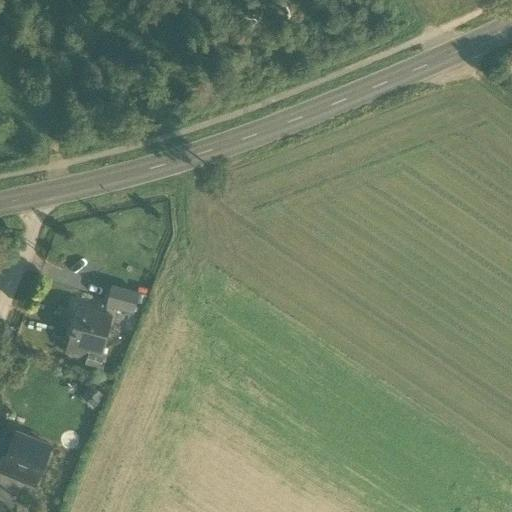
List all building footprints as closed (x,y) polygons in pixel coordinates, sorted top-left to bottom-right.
[(106,307),(133,314),(139,293),(111,286),(106,307)] [(64,353),(83,358),(85,352),(87,344),(100,348),(108,316),(76,308),(64,353)] [(99,352),(100,348),(87,344),(85,352),(98,355),(99,352)] [(106,354),(99,352),(98,355),(85,352),(83,358),(82,363),(102,368),(106,354)] [(104,397),(92,384),(79,397),(91,409),(104,397)] [(21,478),(34,482),(48,445),(16,432),(1,470),(21,478)] [(0,473),(0,505),(8,511),(21,478),(1,470),(0,473)]
